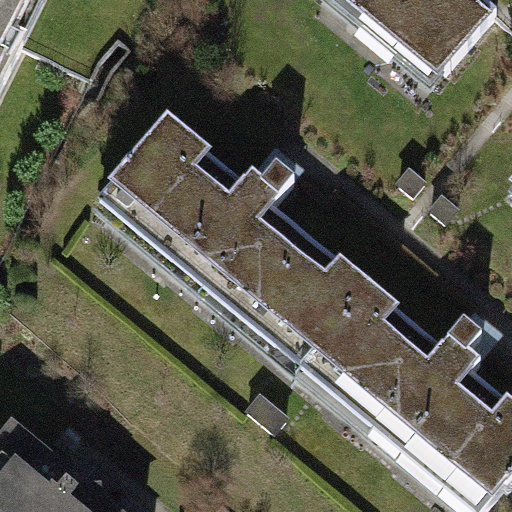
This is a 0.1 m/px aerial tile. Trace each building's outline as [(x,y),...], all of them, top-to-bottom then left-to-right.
[(0,0),(0,121),(57,0),(0,0)] [(511,35),(511,9),(500,0),(357,0),(469,89),(511,35)] [(320,384),(387,298),(286,220),(302,199),(275,178),(262,195),(227,168),(233,160),(186,123),(109,221),(320,384)] [(415,320),(387,298),(320,384),(483,511),(508,511),(511,509),(511,403),(488,384),(502,366),(471,342),(455,363),(409,327),(415,320)] [(0,464),(0,511),(38,511),(76,466),(29,429),(0,464)] [(38,511),(119,511),(124,506),(76,466),(38,511)]
